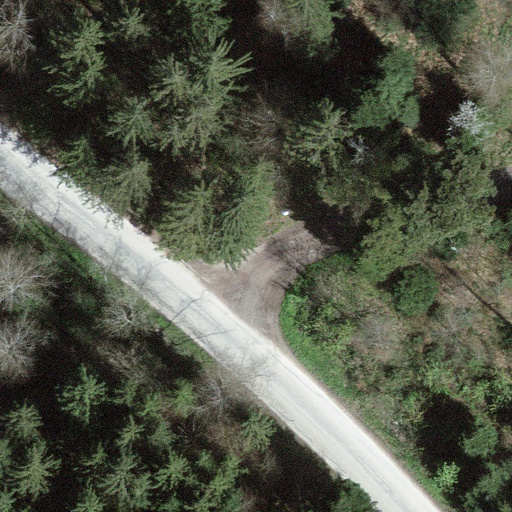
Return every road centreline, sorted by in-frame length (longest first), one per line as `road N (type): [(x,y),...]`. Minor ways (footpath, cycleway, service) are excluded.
road 1 (unclassified): [(403,511),(365,464),(188,293),(0,164)]
road 2 (track): [(511,179),(188,293)]
